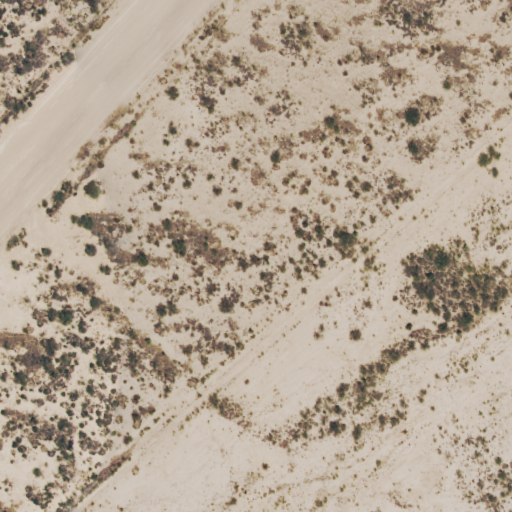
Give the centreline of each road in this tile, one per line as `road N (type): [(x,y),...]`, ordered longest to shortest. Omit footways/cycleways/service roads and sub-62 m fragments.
road 1 (track): [(97,511),(157,469),(241,375),(511,114)]
road 2 (track): [(0,248),(59,267),(469,511)]
